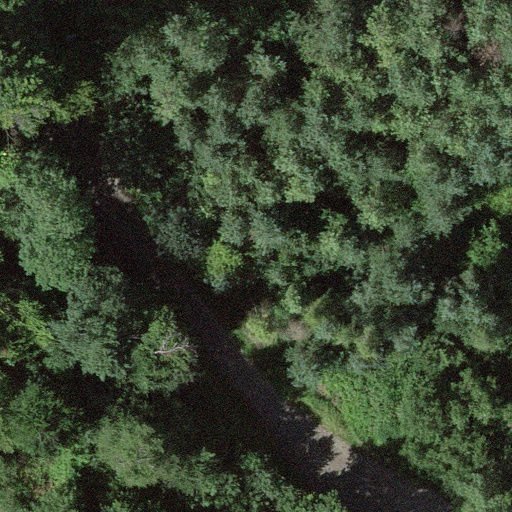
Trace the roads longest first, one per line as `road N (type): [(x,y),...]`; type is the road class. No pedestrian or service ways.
road 1 (track): [(30,0),(235,360),(334,511)]
road 2 (track): [(300,460),(421,511)]
